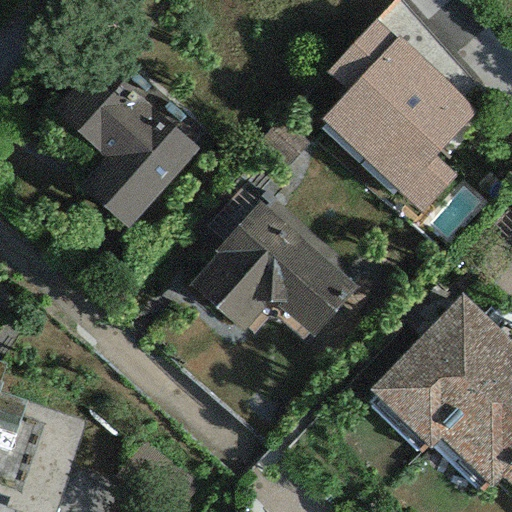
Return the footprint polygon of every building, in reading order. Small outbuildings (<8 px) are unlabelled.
[(58,95),(106,138),(85,162),(135,207),(204,130),(127,61),(108,82),(87,63),(58,95)] [(505,160),(405,63),(336,135),(436,231),(505,160)] [(368,308),(262,231),(206,307),(312,384),(368,308)] [(511,343),(471,313),(391,419),(511,510),(511,343)] [(0,495),(7,498),(4,506),(21,511),(54,511),(84,422),(0,393),(0,387),(1,384),(0,383),(0,495)]
